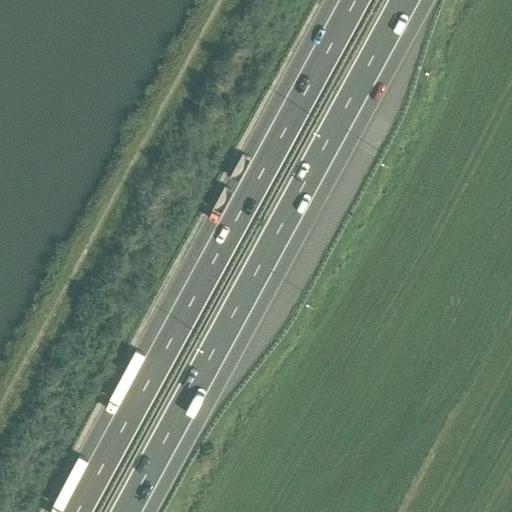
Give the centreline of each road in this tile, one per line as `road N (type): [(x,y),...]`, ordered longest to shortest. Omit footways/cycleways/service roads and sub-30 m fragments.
road 1 (motorway): [(132,511),(411,0)]
road 2 (motorway): [(349,0),(71,511)]
